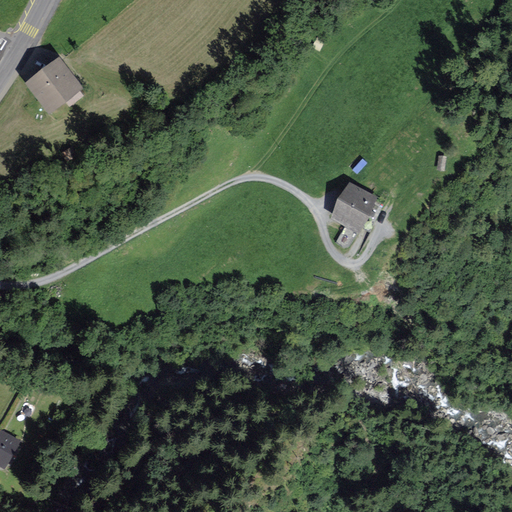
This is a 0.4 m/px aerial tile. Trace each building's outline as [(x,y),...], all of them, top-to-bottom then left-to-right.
[(83,87),(61,57),(25,83),(48,114),(65,102),(69,107),(84,96),(80,90),(83,87)] [(442,153),(439,168),(447,169),(449,154),(442,153)] [(378,198),(346,181),(329,214),(361,230),(378,198)] [(348,246),(356,231),(344,225),(337,241),(348,246)] [(20,442),(0,431),(0,464),(6,468),(20,442)]
